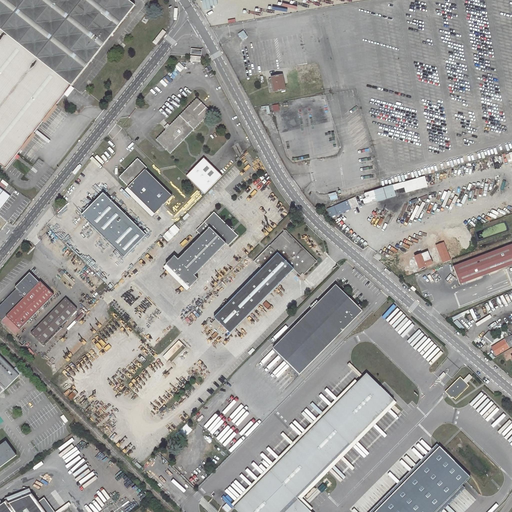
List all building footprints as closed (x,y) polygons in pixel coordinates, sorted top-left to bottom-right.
[(0,0),(0,161),(6,167),(125,18),(136,4),(130,0),(0,0)] [(164,29),(154,42),(157,44),(167,31),(164,29)] [(282,75),(271,77),(274,91),(285,89),(282,75)] [(307,84),(309,93),(324,90),(322,81),(307,84)] [(168,153),(213,112),(198,97),(156,141),(168,153)] [(174,195),(147,168),(148,167),(138,157),(120,176),(129,185),(128,186),(156,213),(174,195)] [(206,193),(223,174),(206,157),(188,176),(206,193)] [(405,188),(406,192),(429,187),(426,176),(365,192),(367,200),(377,197),(378,201),(397,196),(395,190),(405,188)] [(126,189),(153,216),(156,213),(128,186),(126,189)] [(0,210),(10,196),(0,188),(0,210)] [(104,192),(82,214),(124,257),(146,235),(104,192)] [(330,217),(360,206),(356,197),(327,208),(330,217)] [(240,234),(216,210),(198,228),(203,234),(180,257),(176,254),(168,262),(191,286),(200,277),(196,273),(228,241),(230,244),(240,234)] [(44,229),(40,233),(46,240),(51,235),(44,229)] [(288,229),(256,260),(258,262),(264,269),(216,317),(232,332),(296,269),(303,275),(304,273),(305,274),(306,273),(319,261),(288,229)] [(65,249),(54,238),(52,240),(63,251),(65,249)] [(434,240),(436,246),(443,243),(441,238),(434,240)] [(445,261),(449,259),(443,243),(436,246),(441,258),(444,257),(445,261)] [(511,247),(511,244),(453,266),(459,283),(511,263),(511,247)] [(420,255),(414,257),(418,268),(431,263),(430,259),(425,260),(424,257),(421,258),(420,255)] [(99,287),(80,269),(78,271),(97,289),(99,287)] [(17,289),(7,299),(7,298),(4,301),(4,302),(0,305),(0,316),(7,323),(11,319),(21,328),(55,294),(42,281),(26,297),(17,289)] [(338,284),(275,346),(301,373),(365,310),(338,284)] [(66,299),(31,334),(42,345),(77,310),(66,299)] [(21,328),(11,319),(7,323),(16,333),(21,328)] [(488,330),(482,338),(488,343),(494,335),(488,330)] [(511,335),(491,348),(496,356),(511,346),(511,335)] [(179,341),(169,350),(170,351),(173,354),(183,345),(179,341)] [(168,358),(173,354),(170,351),(169,350),(165,355),(168,358)] [(0,354),(0,381),(7,388),(20,374),(0,354)] [(369,371),(231,509),(234,511),(310,511),(297,498),(299,496),(396,399),(369,371)] [(459,377),(446,390),(449,393),(447,395),(450,398),(452,398),(454,400),(468,386),(466,383),(471,377),(469,374),(463,380),(459,377)] [(0,468),(17,456),(6,441),(0,446),(0,468)] [(434,511),(470,477),(438,446),(372,511),(434,511)] [(31,487),(8,496),(10,502),(33,493),(31,487)] [(0,511),(47,511),(44,508),(39,501),(33,493),(10,502),(8,500),(0,505),(0,511)] [(315,511),(299,496),(297,498),(310,511),(315,511)]
